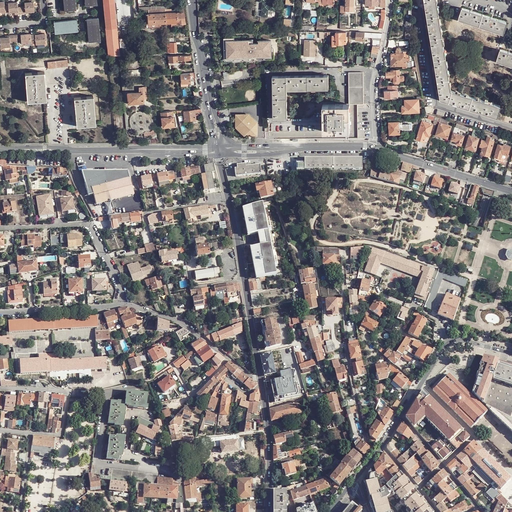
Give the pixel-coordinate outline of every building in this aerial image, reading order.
[(76,10),(75,0),(63,0),(64,11),(76,10)] [(103,0),(109,55),(119,55),(114,0),(103,0)] [(277,0),(260,0),(260,3),(263,3),(262,17),(269,17),(269,10),(276,11),(277,0)] [(365,0),(365,6),(369,6),(369,9),(375,9),(375,6),(378,6),(377,0),(365,0)] [(435,0),(424,0),(427,18),(438,16),(435,0)] [(27,12),(30,12),(34,11),(33,2),(26,3),(26,7),(18,7),(17,3),(8,3),(8,5),(5,6),(4,1),(0,1),(0,11),(2,11),(6,11),(6,13),(15,12),(18,12),(19,15),(27,14),(27,12)] [(482,25),(485,15),(463,8),(460,18),(482,25)] [(177,22),(177,24),(185,23),(184,12),(176,13),(177,22)] [(148,24),(166,23),(165,13),(147,14),(148,24)] [(177,22),(176,13),(165,13),(166,23),(177,22)] [(504,33),(507,22),(485,15),(482,25),(504,33)] [(438,16),(427,18),(431,39),(442,37),(438,16)] [(101,40),(99,17),(87,19),(89,41),(101,40)] [(292,18),(285,18),(285,25),(295,26),(296,19),(292,18)] [(78,31),(77,19),(54,22),(55,34),(78,31)] [(347,32),(337,32),(337,35),(337,36),(335,36),(334,36),(333,46),(337,46),(337,44),(343,44),(343,43),(347,43),(347,32)] [(365,37),(366,33),(358,32),(357,32),(356,32),(356,38),(356,40),(365,41),(365,37)] [(47,43),(46,34),(37,35),(36,34),(32,35),(31,34),(22,35),(23,44),(33,44),(32,42),(37,42),(37,44),(47,43)] [(18,35),(10,36),(10,38),(6,38),(1,39),(1,48),(11,47),(11,44),(19,43),(18,35)] [(442,37),(431,39),(434,60),(446,59),(442,37)] [(250,41),(228,41),(228,58),(272,57),(272,41),(260,42),(260,44),(254,44),(250,44),(250,41)] [(313,47),(313,41),(305,41),(304,56),(316,57),(316,47),(313,47)] [(168,53),(172,53),(178,52),(177,44),(181,44),(181,42),(175,42),(167,42),(168,52),(168,53)] [(397,54),(391,54),(391,66),(402,66),(402,68),(407,68),(407,67),(412,67),(413,62),(410,62),(410,59),(409,59),(409,52),(402,52),(402,51),(400,49),(398,49),(397,51),(397,54)] [(511,65),(511,52),(500,49),(497,60),(511,65)] [(446,59),(434,60),(438,81),(449,80),(446,59)] [(70,67),(69,60),(49,62),(49,69),(70,67)] [(387,77),(392,76),(394,76),(394,79),(394,80),(395,81),(395,82),(396,82),(396,83),(397,83),(398,83),(399,83),(400,82),(401,82),(400,70),(392,70),(392,71),(391,71),(387,72),(387,77)] [(349,72),(349,91),(363,91),(363,72),(349,72)] [(47,101),(45,73),(38,73),(38,75),(33,75),(32,73),(25,74),(28,102),(34,102),(34,100),(40,100),(40,102),(47,101)] [(191,78),(190,73),(180,74),(181,84),(191,83),(191,78)] [(329,76),(274,76),(274,119),(288,119),(288,90),(329,90),(329,76)] [(449,80),(438,81),(440,100),(448,103),(452,92),(451,91),(449,80)] [(398,96),(398,90),(388,90),(385,90),(385,98),(393,98),(393,96),(398,96)] [(144,103),(143,92),(140,92),(128,93),(128,104),(144,103)] [(452,92),(448,103),(470,109),(473,98),(452,92)] [(97,125),(93,97),(87,97),(87,99),(81,99),(81,98),(74,99),(77,127),(84,126),(84,125),(89,124),(89,126),(97,125)] [(473,98),(470,109),(496,117),(500,106),(473,98)] [(419,99),(405,100),(406,107),(402,107),(403,113),(420,111),(419,99)] [(323,104),(323,123),(323,132),(347,132),(350,132),(350,104),(323,104)] [(195,113),(194,109),(183,111),(183,112),(184,121),(195,119),(195,113)] [(173,111),(161,112),(161,115),(162,127),(174,126),(173,111)] [(248,115),(236,115),(236,127),(244,135),(256,135),(256,123),(253,123),(253,122),(252,121),(252,120),(251,119),(250,118),(249,118),(248,118),(248,115)] [(433,124),(422,121),(417,139),(424,142),(426,136),(429,137),(433,124)] [(402,122),(389,122),(390,134),(400,134),(400,127),(403,127),(402,122)] [(447,124),(441,122),(440,122),(436,135),(448,138),(452,126),(447,124)] [(470,126),(457,122),(456,126),(459,128),(469,131),(469,129),(470,126)] [(323,132),(323,123),(272,124),(272,132),(323,132)] [(464,136),(457,133),(454,132),(451,141),(462,145),(464,136)] [(479,138),(470,135),(466,147),(470,148),(471,146),(476,147),(479,138)] [(484,140),(483,139),(480,146),(483,147),(481,153),(486,154),(487,152),(490,153),(494,140),(491,139),(491,137),(488,136),(486,141),(484,140)] [(505,144),(500,142),(496,154),(496,156),(496,157),(507,160),(511,144),(505,142),(505,144)] [(363,170),(363,159),(306,159),(306,170),(363,170)] [(213,164),(198,167),(200,174),(205,173),(205,174),(215,172),(214,170),(213,164)] [(411,166),(404,164),(401,171),(405,172),(406,169),(410,170),(411,166)] [(238,170),(236,170),(237,178),(263,174),(261,165),(247,168),(246,165),(237,166),(238,170)] [(15,167),(6,167),(3,166),(4,171),(5,171),(6,180),(9,180),(9,183),(18,182),(17,177),(19,177),(19,174),(17,175),(16,169),(15,169),(15,167)] [(190,169),(191,175),(200,174),(198,167),(190,169)] [(67,174),(66,170),(52,169),(52,175),(52,177),(64,178),(65,178),(66,178),(67,178),(68,178),(68,177),(68,176),(67,174)] [(91,169),(86,169),(92,194),(93,196),(98,196),(100,203),(138,193),(132,169),(102,169),(91,169)] [(190,177),(191,177),(191,175),(190,169),(178,171),(179,179),(183,178),(183,181),(191,180),(190,177)] [(371,170),(371,176),(389,181),(392,172),(389,172),(388,175),(381,172),(377,171),(371,170)] [(412,179),(423,181),(425,173),(414,170),(412,179)] [(178,171),(157,174),(159,183),(168,181),(174,180),(175,183),(180,182),(179,179),(178,171)] [(389,181),(398,184),(400,180),(404,181),(406,174),(397,172),(397,174),(395,173),(392,172),(389,181)] [(157,174),(140,177),(141,186),(152,184),(151,179),(154,178),(155,183),(159,183),(157,174)] [(432,175),(429,185),(440,188),(443,178),(432,175)] [(450,178),(447,191),(458,193),(460,184),(456,183),(457,180),(450,178)] [(273,196),(272,190),(271,183),(256,186),(257,192),(260,192),(261,199),(273,196)] [(475,186),(472,185),(467,199),(470,200),(475,186)] [(475,201),(479,187),(475,186),(470,200),(469,203),(468,202),(468,204),(473,206),(473,205),(475,201)] [(492,197),(494,192),(489,190),(482,188),(481,193),(487,195),(492,197)] [(50,193),(36,196),(39,212),(46,210),(47,214),(53,213),(50,193)] [(71,197),(60,199),(62,211),(67,210),(73,209),(71,197)] [(7,203),(3,203),(3,204),(3,210),(6,210),(7,217),(12,217),(11,212),(16,211),(14,202),(7,203)] [(257,268),(259,278),(274,276),(272,267),(275,267),(265,211),(264,208),(263,203),(243,208),(244,212),(244,216),(248,234),(253,234),(253,235),(260,233),(261,243),(260,243),(261,247),(257,247),(257,248),(251,249),(255,268),(257,268)] [(200,207),(201,216),(208,215),(207,206),(200,207)] [(200,207),(191,209),(192,217),(201,216),(200,207)] [(191,209),(184,210),(186,221),(187,220),(187,222),(191,221),(191,220),(192,220),(192,217),(191,209)] [(141,221),(139,212),(138,211),(129,213),(130,214),(131,222),(141,221)] [(171,212),(162,213),(163,222),(168,222),(168,220),(172,219),(171,212)] [(124,223),(131,222),(130,214),(120,215),(121,224),(124,223)] [(111,216),(112,220),(112,225),(119,224),(121,224),(120,215),(111,216)] [(253,235),(248,235),(251,248),(257,247),(261,247),(260,243),(261,243),(260,233),(253,235)] [(71,235),(71,247),(82,246),(81,234),(71,235)] [(27,235),(22,235),(22,241),(21,241),(21,246),(33,246),(33,248),(41,247),(41,237),(34,237),(34,236),(27,236),(27,235)] [(68,247),(71,247),(71,235),(57,236),(57,244),(67,243),(68,247)] [(217,242),(208,244),(208,245),(196,247),(197,257),(209,255),(209,249),(218,248),(217,242)] [(148,253),(151,252),(156,251),(154,244),(147,245),(147,248),(148,253)] [(364,271),(375,276),(381,263),(385,252),(372,247),(366,262),(368,263),(364,271)] [(175,248),(165,250),(165,251),(158,252),(159,258),(161,258),(161,262),(177,259),(176,251),(175,248)] [(414,296),(427,302),(439,272),(385,252),(381,263),(421,278),(414,296)] [(338,265),(338,253),(322,254),(323,268),(334,268),(334,265),(338,265)] [(90,256),(77,257),(78,268),(83,268),(83,265),(90,265),(90,256)] [(17,264),(17,265),(18,274),(37,271),(35,261),(17,264)] [(18,274),(17,265),(9,266),(10,275),(18,274)] [(135,268),(129,270),(133,281),(144,277),(143,275),(152,274),(151,268),(148,269),(148,267),(141,268),(140,266),(137,268),(135,268)] [(194,269),(195,279),(215,276),(214,267),(194,269)] [(315,282),(313,272),(313,269),(303,270),(305,278),(306,283),(315,282)] [(427,302),(425,307),(431,310),(443,279),(465,287),(468,281),(439,270),(439,272),(427,302)] [(162,287),(159,276),(157,277),(149,279),(150,282),(152,290),(162,287)] [(81,279),(68,279),(68,292),(82,292),(81,279)] [(105,279),(92,279),(92,291),(105,291),(105,279)] [(370,281),(362,280),(361,283),(360,289),(364,291),(368,292),(370,281)] [(50,283),(43,284),(44,295),(52,294),(52,293),(57,293),(56,281),(50,281),(50,283)] [(249,283),(250,292),(258,291),(258,290),(256,282),(249,283)] [(237,285),(240,285),(238,283),(226,285),(227,293),(228,297),(238,296),(238,292),(237,285)] [(317,298),(315,284),(303,286),(306,300),(316,298),(317,298)] [(227,293),(226,285),(215,287),(215,290),(213,290),(213,292),(211,292),(211,297),(216,296),(216,295),(224,294),(227,293)] [(201,289),(191,290),(192,297),(194,296),(194,294),(198,293),(199,296),(197,296),(197,297),(202,296),(201,289)] [(352,304),(353,317),(359,315),(358,303),(357,303),(357,296),(357,290),(348,291),(349,304),(352,304)] [(22,291),(9,292),(10,304),(15,304),(15,302),(17,301),(18,304),(22,304),(22,291)] [(452,320),(461,300),(446,294),(437,314),(452,320)] [(194,307),(204,306),(203,303),(203,299),(202,296),(197,297),(193,298),(194,307)] [(318,308),(316,298),(306,300),(308,310),(318,308)] [(335,301),(335,303),(327,304),(325,304),(326,315),(332,314),(332,316),(337,315),(336,309),(342,309),(342,305),(342,301),(335,301)] [(378,301),(377,303),(382,307),(376,315),(381,318),(387,308),(383,305),(384,304),(378,301)] [(369,310),(373,313),(376,315),(382,307),(377,303),(375,302),(369,310)] [(124,316),(130,314),(127,308),(121,309),(118,310),(120,315),(123,314),(124,316)] [(114,311),(103,314),(107,324),(115,321),(114,311)] [(121,318),(123,323),(125,328),(136,324),(132,313),(130,314),(124,316),(121,318)] [(97,316),(71,317),(72,329),(95,328),(98,327),(97,316)] [(379,322),(370,317),(367,316),(366,317),(378,324),(379,322)] [(418,316),(414,325),(422,329),(427,320),(418,316)] [(72,329),(71,317),(58,318),(58,330),(72,329)] [(365,320),(362,326),(374,332),(376,329),(378,324),(366,317),(365,320)] [(36,331),(50,330),(49,318),(36,319),(36,331)] [(50,330),(58,330),(58,318),(49,318),(50,330)] [(12,332),(36,331),(36,319),(8,321),(9,332),(12,332)] [(169,323),(158,319),(157,327),(168,331),(169,323)] [(264,344),(265,349),(281,345),(279,337),(280,337),(277,325),(276,325),(276,323),(275,319),(261,321),(261,324),(263,327),(262,327),(263,334),(265,334),(265,340),(264,341),(264,342),(264,343),(264,344)] [(311,340),(319,338),(317,331),(315,326),(315,323),(309,324),(308,323),(302,325),(304,330),(308,329),(311,340)] [(422,329),(414,325),(413,325),(412,327),(408,334),(418,339),(422,329)] [(232,327),(217,333),(218,337),(213,340),(214,343),(234,335),(232,327)] [(190,333),(184,328),(176,333),(181,341),(184,339),(183,337),(190,333)] [(109,340),(109,331),(96,331),(96,341),(109,340)] [(209,336),(206,337),(211,341),(213,340),(218,337),(217,333),(216,332),(209,336)] [(0,336),(0,345),(12,345),(12,336),(0,336)] [(318,362),(320,361),(323,360),(325,360),(325,357),(326,356),(325,353),(324,346),(323,340),(323,336),(321,337),(319,338),(311,340),(314,352),(315,352),(318,362)] [(414,341),(406,337),(404,340),(401,346),(405,349),(407,347),(410,341),(413,343),(414,341)] [(191,345),(196,352),(206,345),(200,340),(194,344),(191,345)] [(315,363),(318,362),(315,352),(314,352),(311,340),(307,342),(311,357),(311,361),(314,361),(315,363)] [(324,346),(325,353),(336,351),(335,344),(333,345),(332,340),(327,341),(328,346),(324,346)] [(425,363),(432,350),(431,349),(429,348),(428,348),(427,348),(426,347),(424,347),(423,346),(414,341),(413,343),(412,345),(419,350),(417,352),(415,356),(421,360),(425,363)] [(155,344),(146,349),(147,350),(149,354),(152,360),(154,363),(166,356),(161,347),(157,350),(155,344)] [(359,344),(349,346),(351,359),(355,358),(356,362),(363,361),(359,344)] [(206,346),(197,353),(198,356),(195,359),(200,366),(214,355),(206,346)] [(224,346),(221,350),(228,355),(230,351),(224,346)] [(401,346),(397,353),(401,356),(402,355),(405,349),(401,346)] [(409,349),(408,351),(415,356),(417,352),(410,348),(409,349)] [(385,355),(389,359),(393,353),(389,350),(387,353),(385,355)] [(296,353),(301,370),(315,365),(315,363),(314,361),(311,361),(304,363),(301,352),(296,353)] [(397,353),(395,352),(393,353),(389,359),(396,365),(397,364),(400,358),(401,356),(397,353)] [(224,359),(217,353),(212,359),(217,366),(224,359)] [(55,360),(61,360),(61,354),(38,355),(38,359),(20,360),(21,374),(56,372),(55,360)] [(261,357),(265,376),(276,374),(272,355),(261,357)] [(106,357),(68,359),(69,371),(106,369),(106,360),(106,357)] [(142,366),(140,357),(129,359),(132,369),(142,366)] [(484,357),(472,393),(483,404),(492,379),(499,361),(484,357)] [(172,363),(173,364),(176,368),(182,362),(179,358),(172,363)] [(61,360),(55,360),(56,372),(69,371),(68,359),(61,360)] [(217,366),(212,359),(210,361),(213,366),(216,370),(218,368),(217,366)] [(187,361),(181,366),(185,370),(192,364),(188,360),(187,361)] [(334,369),(335,374),(337,381),(347,379),(344,366),(340,367),(338,360),(331,362),(333,370),(334,369)] [(492,379),(483,404),(485,405),(486,406),(487,406),(490,408),(493,410),(498,412),(511,419),(511,364),(499,361),(492,379)] [(224,366),(228,370),(229,370),(233,374),(238,369),(229,362),(224,366)] [(364,366),(363,362),(353,364),(355,376),(367,374),(365,368),(364,368),(364,366)] [(378,376),(388,374),(387,369),(386,364),(376,366),(378,376)] [(209,377),(216,370),(213,366),(205,374),(209,377)] [(218,381),(228,370),(224,366),(214,377),(218,381)] [(398,375),(400,373),(393,367),(392,369),(398,375)] [(238,369),(233,374),(237,378),(242,373),(238,369)] [(0,378),(1,386),(16,386),(15,382),(8,382),(8,383),(4,384),(3,375),(2,375),(1,374),(0,373),(0,378)] [(242,373),(237,378),(244,384),(249,378),(242,373)] [(407,383),(409,381),(400,373),(398,375),(393,381),(402,389),(407,383)] [(433,390),(471,429),(488,411),(448,374),(433,390)] [(169,376),(158,384),(163,392),(164,393),(165,393),(166,393),(167,393),(168,393),(168,392),(169,392),(169,391),(169,390),(169,389),(176,384),(169,376)] [(202,399),(218,381),(214,377),(197,394),(202,399)] [(249,378),(244,384),(245,385),(247,387),(248,388),(249,389),(250,389),(251,389),(252,390),(253,389),(254,389),(257,385),(249,378)] [(379,394),(382,393),(386,384),(384,384),(383,384),(381,384),(379,384),(377,385),(379,394)] [(250,395),(250,398),(249,401),(258,403),(259,395),(258,390),(257,390),(254,392),(254,393),(250,395)] [(246,397),(238,391),(237,394),(236,397),(235,402),(240,405),(239,407),(247,409),(249,402),(245,402),(246,397)] [(417,420),(412,424),(438,456),(441,459),(445,460),(457,450),(451,444),(457,438),(463,444),(469,437),(422,391),(409,413),(417,420)] [(126,392),(124,403),(124,407),(145,409),(147,395),(126,392)] [(219,394),(214,392),(211,397),(217,400),(219,394)] [(337,397),(336,393),(327,395),(332,414),(333,414),(340,412),(338,403),(337,397)] [(47,395),(39,394),(38,401),(38,402),(46,403),(47,395)] [(30,400),(31,398),(31,397),(25,396),(21,395),(19,395),(18,404),(17,406),(22,406),(23,405),(29,406),(30,400)] [(64,396),(51,395),(51,401),(50,403),(58,404),(58,407),(62,407),(64,396)] [(230,396),(221,395),(220,405),(229,407),(230,396)] [(14,408),(15,403),(16,397),(6,396),(4,410),(14,411),(14,408)] [(211,397),(207,408),(214,410),(217,400),(211,397)] [(391,407),(395,411),(401,401),(396,398),(391,407)] [(249,402),(247,409),(247,412),(251,413),(256,414),(258,403),(249,401),(249,402)] [(124,407),(124,403),(110,402),(107,424),(121,426),(124,407)] [(279,408),(270,410),(272,421),(301,413),(298,402),(279,408)] [(188,404),(182,409),(190,413),(193,409),(188,404)] [(219,415),(223,415),(227,416),(229,407),(220,405),(219,415)] [(358,412),(356,405),(349,407),(350,409),(351,414),(358,412)] [(511,419),(498,412),(493,410),(490,408),(487,406),(486,406),(511,431),(511,419)] [(161,410),(163,417),(171,414),(168,407),(161,410)] [(382,413),(379,417),(385,427),(394,413),(386,407),(382,413)] [(175,417),(181,419),(182,417),(190,420),(192,414),(190,413),(182,409),(175,417)] [(216,415),(206,412),(199,431),(202,431),(204,424),(206,424),(214,426),(215,420),(216,415)] [(406,418),(412,424),(417,420),(409,413),(406,418)] [(190,420),(199,422),(200,417),(192,414),(190,420)] [(153,425),(154,423),(139,416),(136,423),(137,424),(147,428),(151,430),(153,425)] [(61,421),(61,418),(54,417),(53,421),(52,430),(52,432),(55,433),(56,429),(60,429),(61,421)] [(170,436),(169,436),(171,441),(179,440),(176,425),(180,425),(181,419),(175,417),(168,425),(170,436)] [(379,417),(377,420),(369,432),(371,437),(376,441),(385,427),(379,417)] [(245,422),(245,423),(243,433),(253,432),(253,422),(249,422),(245,422)] [(408,440),(410,438),(413,434),(403,423),(397,433),(403,437),(408,440)] [(137,424),(130,439),(133,441),(135,437),(136,433),(143,436),(147,428),(137,424)] [(147,428),(143,436),(153,440),(155,435),(156,432),(151,430),(147,428)] [(292,432),(274,436),(276,445),(287,442),(286,439),(293,437),(292,432)] [(397,433),(394,437),(400,441),(403,437),(397,433)] [(33,435),(31,452),(33,452),(51,454),(53,454),(54,437),(33,435)] [(123,439),(109,437),(106,460),(120,461),(123,439)] [(457,438),(451,444),(457,450),(463,444),(457,438)] [(18,441),(9,439),(7,448),(15,450),(17,450),(18,441)] [(244,439),(237,440),(238,452),(245,451),(244,439)] [(399,443),(393,439),(390,443),(395,449),(399,443)] [(238,452),(237,440),(220,442),(221,454),(238,452)] [(356,449),(364,456),(371,448),(362,441),(360,444),(356,449)] [(424,447),(419,441),(410,448),(416,454),(417,454),(424,447)] [(464,452),(456,458),(468,470),(472,466),(475,463),(478,466),(490,478),(497,485),(501,490),(511,480),(474,442),(464,452)] [(395,449),(390,443),(387,448),(391,453),(395,449)] [(274,447),(274,461),(282,458),(281,454),(280,450),(279,446),(274,447)] [(348,456),(354,449),(351,447),(345,455),(346,455),(348,456)] [(429,453),(424,447),(417,454),(421,459),(429,453)] [(169,457),(175,455),(174,454),(172,448),(167,449),(169,457)] [(357,465),(363,458),(354,449),(348,456),(357,465)] [(391,453),(397,460),(402,456),(395,449),(391,453)] [(15,453),(7,451),(4,470),(15,472),(17,461),(14,461),(15,453)] [(384,452),(379,460),(384,466),(390,459),(384,452)] [(402,456),(397,460),(403,466),(410,459),(405,453),(402,456)] [(439,466),(429,453),(421,459),(421,460),(424,463),(427,467),(430,471),(432,472),(439,466)] [(342,464),(352,472),(357,465),(348,456),(345,459),(342,463),(342,464)] [(410,459),(403,466),(408,472),(418,463),(414,456),(413,457),(410,459)] [(468,470),(456,458),(447,466),(453,473),(456,470),(461,476),(462,477),(465,474),(468,470)] [(390,459),(384,466),(386,468),(386,469),(392,476),(394,478),(398,474),(400,472),(390,459)] [(379,460),(374,466),(374,467),(376,473),(378,475),(380,476),(384,471),(386,469),(386,468),(384,466),(379,460)] [(342,463),(340,461),(327,476),(330,478),(342,464),(342,463)] [(293,462),(282,465),(283,470),(281,470),(283,478),(297,474),(293,462)] [(418,463),(408,472),(412,477),(416,473),(415,471),(420,467),(422,465),(419,462),(418,463)] [(330,478),(340,486),(352,472),(342,464),(330,478)] [(490,478),(478,466),(475,469),(473,472),(484,483),(487,481),(490,478)] [(173,485),(173,481),(173,479),(158,478),(158,475),(134,472),(127,471),(109,469),(108,476),(131,479),(137,480),(139,481),(141,481),(144,482),(150,482),(167,485),(173,485)] [(401,478),(398,474),(382,490),(380,490),(376,474),(374,474),(373,471),(371,470),(370,471),(369,472),(368,475),(368,477),(367,479),(368,482),(365,483),(365,484),(366,484),(368,490),(367,490),(369,498),(372,497),(373,501),(370,502),(373,510),(376,509),(376,511),(391,511),(387,498),(395,492),(402,501),(404,504),(411,511),(433,511),(428,505),(426,507),(424,505),(422,503),(424,501),(410,484),(408,486),(406,484),(408,482),(403,476),(401,478)] [(443,470),(432,480),(435,484),(437,486),(443,481),(448,476),(443,470)] [(462,477),(461,476),(457,479),(463,486),(469,481),(471,480),(469,478),(465,474),(462,477)] [(18,493),(20,479),(6,476),(5,481),(9,481),(8,491),(18,493)] [(184,482),(185,486),(196,485),(196,480),(195,477),(186,478),(185,479),(184,482)] [(99,478),(94,478),(89,479),(90,491),(100,489),(99,478)] [(129,481),(110,478),(109,487),(127,490),(129,481)] [(494,488),(497,485),(490,478),(487,481),(490,484),(494,488)] [(252,479),(237,480),(239,498),(251,497),(250,484),(252,484),(252,479)] [(316,483),(320,491),(329,488),(326,479),(316,483)] [(435,484),(432,480),(427,485),(430,488),(435,484)] [(437,486),(438,487),(442,492),(447,487),(443,481),(437,486)] [(483,490),(485,487),(482,484),(480,486),(476,489),(469,481),(463,486),(473,498),(483,490)] [(447,487),(442,492),(447,498),(454,491),(458,488),(453,482),(447,487)] [(306,486),(310,495),(320,491),(316,483),(306,486)] [(287,486),(287,490),(291,490),(292,492),(297,490),(295,484),(290,486),(287,486)] [(185,486),(186,500),(197,499),(196,486),(196,485),(185,486)] [(158,486),(150,486),(149,498),(157,498),(158,486)] [(157,498),(167,499),(167,486),(158,486),(157,498)] [(175,503),(180,503),(183,503),(181,487),(167,486),(167,499),(167,503),(175,503)] [(294,501),(310,495),(306,486),(297,490),(292,492),(294,501)] [(493,501),(496,498),(492,494),(485,487),(483,490),(493,501)] [(498,492),(500,491),(498,489),(492,494),(496,498),(496,499),(501,494),(498,492)] [(287,490),(276,491),(275,511),(287,511),(287,506),(289,506),(288,497),(287,497),(287,490)] [(454,491),(447,498),(451,502),(460,497),(454,491)] [(447,498),(442,492),(438,495),(437,496),(431,501),(436,507),(442,503),(447,498)] [(435,493),(429,498),(431,501),(437,496),(435,493)] [(508,502),(501,494),(496,499),(499,501),(505,508),(508,502)] [(456,508),(459,511),(462,511),(467,510),(469,509),(465,501),(455,507),(456,508)] [(503,511),(504,510),(505,508),(499,501),(497,505),(493,511),(503,511)] [(442,503),(436,507),(440,511),(446,511),(449,511),(446,508),(444,506),(442,503)]
